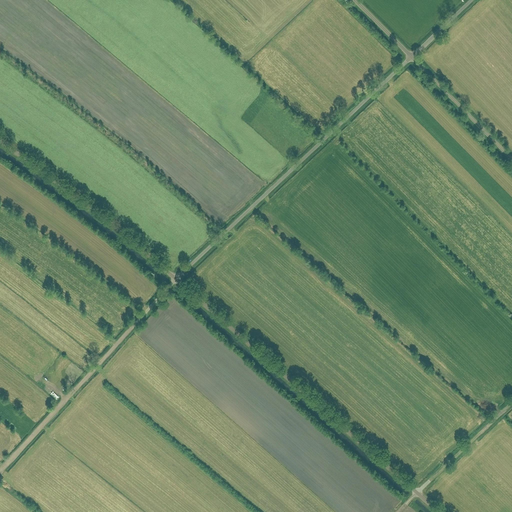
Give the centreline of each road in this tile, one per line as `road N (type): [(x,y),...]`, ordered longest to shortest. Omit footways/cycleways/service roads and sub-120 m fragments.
road 1 (unclassified): [(439,511),(178,278)]
road 2 (unclassified): [(178,278),(410,56)]
road 3 (track): [(178,278),(0,471)]
road 4 (unclassified): [(178,278),(0,142)]
road 5 (track): [(398,511),(511,401)]
road 6 (unclassified): [(511,158),(410,56)]
